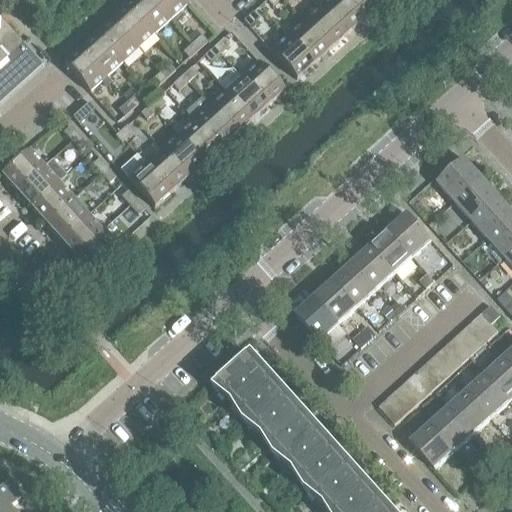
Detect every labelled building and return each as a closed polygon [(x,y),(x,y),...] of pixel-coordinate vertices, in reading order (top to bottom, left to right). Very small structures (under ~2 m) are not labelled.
[(148,0),(138,0),(129,9),(154,38),(170,23),(148,0)] [(178,0),(148,0),(170,23),(186,8),(178,0)] [(281,2),(279,0),(270,0),(267,4),(273,10),(281,2)] [(338,0),(331,0),(320,11),(345,39),(361,25),(338,0)] [(367,0),(338,0),(361,25),(377,10),(367,0)] [(367,0),(377,10),(389,0),(367,0)] [(129,9),(113,24),(138,52),(154,38),(129,9)] [(320,11),(303,26),(329,54),(345,39),(320,11)] [(245,24),(250,30),(260,22),(254,15),(245,24)] [(0,100),(40,65),(40,64),(7,28),(0,19),(0,100)] [(113,24),(96,39),(122,67),(138,52),(113,24)] [(303,26),(288,40),(313,68),(329,54),(303,26)] [(96,39),(80,54),(109,87),(112,85),(107,80),(122,67),(96,39)] [(201,39),(192,48),(198,55),(208,46),(201,39)] [(313,68),(288,40),(272,54),(297,82),(313,68)] [(224,42),(215,51),(221,57),(230,48),(224,42)] [(198,55),(192,48),(183,56),(189,63),(198,55)] [(221,57),(215,51),(206,59),(211,65),(221,57)] [(109,87),(80,54),(64,68),(90,96),(102,85),(106,90),(109,87)] [(170,66),(159,76),(166,83),(176,73),(170,66)] [(259,66),(242,81),(268,109),(285,94),(259,66)] [(192,70),(182,79),(188,85),(198,77),(192,70)] [(166,83),(159,76),(151,83),(157,90),(166,83)] [(188,85),(182,79),(173,87),(179,94),(188,85)] [(242,81),(226,96),(252,124),(268,109),(242,81)] [(138,97),(133,92),(124,100),(128,105),(137,97),(138,97)] [(226,96),(211,109),(210,110),(236,138),(252,124),(226,96)] [(128,105),(127,106),(133,113),(144,104),(137,97),(128,105)] [(160,99),(150,108),(156,115),(166,106),(160,99)] [(185,115),(194,125),(195,124),(221,152),(236,138),(210,110),(211,109),(202,99),(185,115)] [(78,114),(84,121),(85,120),(91,126),(100,127),(105,122),(89,104),(78,114)] [(133,113),(127,106),(119,114),(125,121),(133,113)] [(156,115),(150,108),(141,116),(147,123),(156,115)] [(195,124),(194,125),(178,139),(204,168),(221,152),(195,124)] [(127,128),(117,137),(123,144),(134,134),(127,128)] [(63,135),(73,146),(80,140),(70,129),(63,135)] [(123,144),(117,137),(113,141),(119,148),(123,144)] [(178,139),(162,153),(188,182),(204,168),(178,139)] [(80,140),(73,146),(80,153),(87,148),(80,140)] [(162,153),(146,168),(171,197),(188,182),(162,153)] [(2,180),(18,197),(46,171),(45,169),(31,154),(2,180)] [(93,167),(102,177),(109,171),(99,161),(93,167)] [(18,197),(32,213),(61,187),(59,185),(67,178),(52,162),(45,169),(46,171),(18,197)] [(438,187),(455,206),(482,182),(465,163),(438,187)] [(171,197),(146,168),(129,184),(154,212),(171,197)] [(109,171),(102,177),(109,185),(116,180),(109,171)] [(455,206),(471,224),(498,200),(482,182),(455,206)] [(32,213),(46,228),(75,202),(61,187),(32,213)] [(122,199),(132,210),(138,204),(128,193),(122,199)] [(471,224),(488,243),(511,221),(511,215),(498,200),(471,224)] [(46,228),(61,245),(89,218),(75,202),(46,228)] [(138,204),(132,210),(139,218),(145,212),(138,204)] [(418,206),(414,211),(420,217),(424,213),(418,206)] [(425,214),(421,218),(426,224),(430,220),(425,214)] [(61,245),(76,261),(104,235),(89,218),(61,245)] [(407,218),(390,234),(414,261),(432,245),(407,218)] [(511,221),(488,243),(505,262),(511,255),(511,221)] [(390,234),(370,251),(395,278),(414,261),(390,234)] [(104,235),(76,261),(90,277),(118,251),(104,235)] [(370,251),(352,267),(376,295),(395,278),(370,251)] [(352,267),(333,284),(358,311),(376,295),(352,267)] [(333,284),(315,301),(339,328),(358,311),(333,284)] [(339,328),(315,301),(295,318),(320,345),(339,328)] [(395,304),(390,309),(399,318),(404,314),(395,304)] [(389,308),(382,314),(390,324),(397,318),(389,308)] [(491,310),(482,318),(491,328),(500,320),(491,310)] [(482,318),(473,326),(489,344),(498,336),(491,328),(482,318)] [(473,326),(463,335),(479,353),(489,344),(473,326)] [(463,335),(454,343),(470,361),(479,353),(463,335)] [(359,337),(353,342),(362,351),(368,346),(359,337)] [(454,343),(445,351),(461,369),(470,361),(454,343)] [(445,351),(435,360),(451,377),(461,369),(445,351)] [(393,511),(362,476),(359,478),(253,359),(221,387),(333,511),(393,511)] [(435,360),(426,368),(442,386),(451,377),(435,360)] [(511,370),(505,362),(486,379),(510,406),(511,404),(511,370)] [(426,368),(417,376),(433,394),(442,386),(426,368)] [(417,376),(407,385),(423,403),(433,394),(417,376)] [(486,379),(467,395),(492,423),(510,406),(486,379)] [(407,385),(398,393),(414,411),(423,403),(407,385)] [(398,393),(389,402),(404,419),(414,411),(398,393)] [(467,395),(449,412),(473,439),(492,423),(467,395)] [(404,419),(389,402),(379,410),(395,428),(404,419)] [(449,412),(430,429),(455,456),(473,439),(449,412)] [(420,417),(411,425),(419,433),(427,425),(420,417)] [(455,456),(430,429),(411,446),(435,473),(455,456)] [(0,504),(15,492),(8,484),(0,490),(0,504)] [(0,511),(11,511),(10,510),(22,500),(15,492),(0,504),(0,511)]
